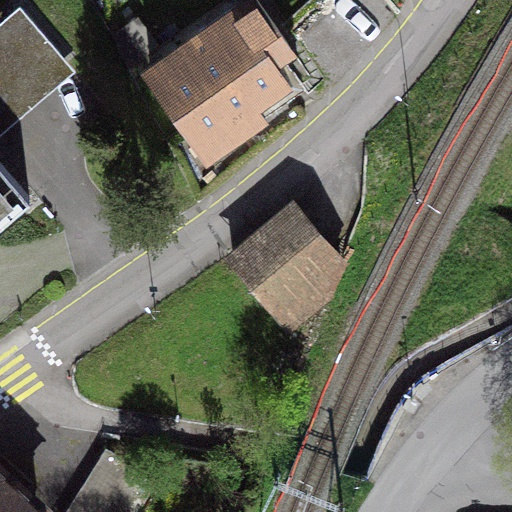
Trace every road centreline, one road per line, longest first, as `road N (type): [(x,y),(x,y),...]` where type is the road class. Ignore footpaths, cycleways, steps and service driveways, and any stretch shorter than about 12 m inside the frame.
road 1 (residential): [(453,0),(245,208),(0,378)]
road 2 (residential): [(502,379),(391,511)]
